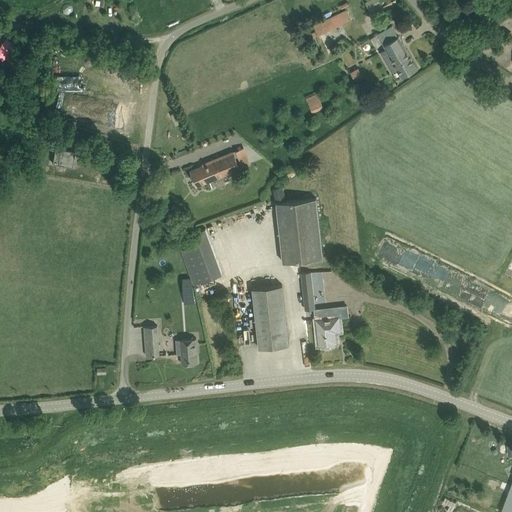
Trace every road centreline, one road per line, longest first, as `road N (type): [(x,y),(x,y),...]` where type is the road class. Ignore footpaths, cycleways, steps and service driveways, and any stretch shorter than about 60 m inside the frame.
road 1 (unclassified): [(122,399),(158,58),(181,29),(250,0)]
road 2 (tertiary): [(511,422),(385,377),(357,375),(122,399)]
road 3 (track): [(0,23),(132,42),(175,33)]
road 4 (unclassified): [(511,88),(471,61),(413,0)]
road 5 (tertiary): [(122,399),(0,408)]
